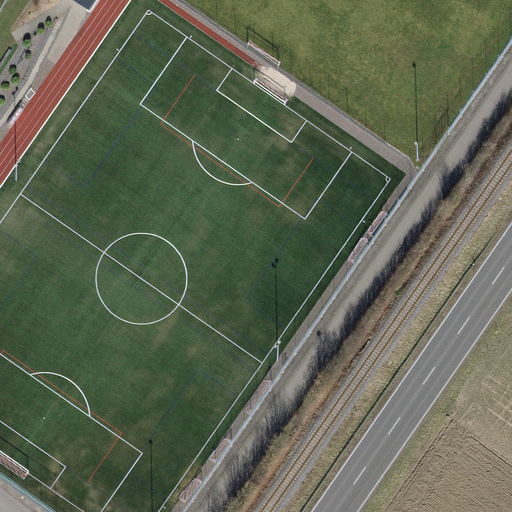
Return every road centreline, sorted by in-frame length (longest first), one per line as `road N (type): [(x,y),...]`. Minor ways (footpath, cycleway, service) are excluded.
road 1 (residential): [(212,511),(511,77)]
road 2 (primary): [(511,246),(328,511)]
